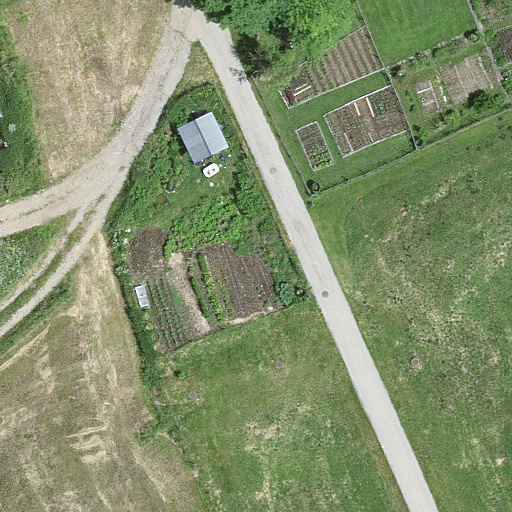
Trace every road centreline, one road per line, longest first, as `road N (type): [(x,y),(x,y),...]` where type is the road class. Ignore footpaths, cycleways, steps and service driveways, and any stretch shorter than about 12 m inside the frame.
road 1 (unclassified): [(222,0),(220,32),(289,233),(418,511)]
road 2 (track): [(0,319),(75,246),(165,80),(220,32)]
